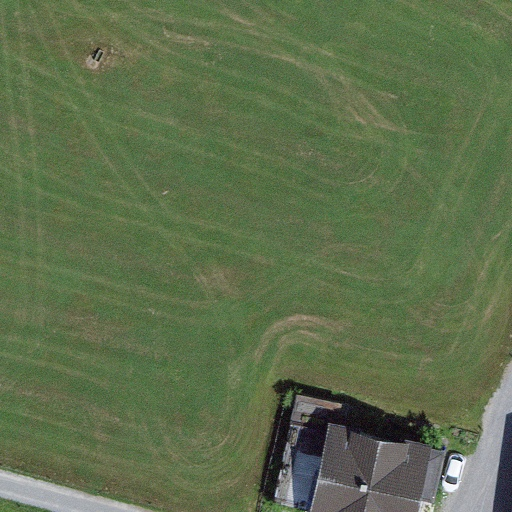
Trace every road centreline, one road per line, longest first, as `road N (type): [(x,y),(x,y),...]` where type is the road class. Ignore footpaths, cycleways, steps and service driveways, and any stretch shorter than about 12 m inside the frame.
road 1 (track): [(464,511),(511,388)]
road 2 (track): [(0,480),(120,511)]
